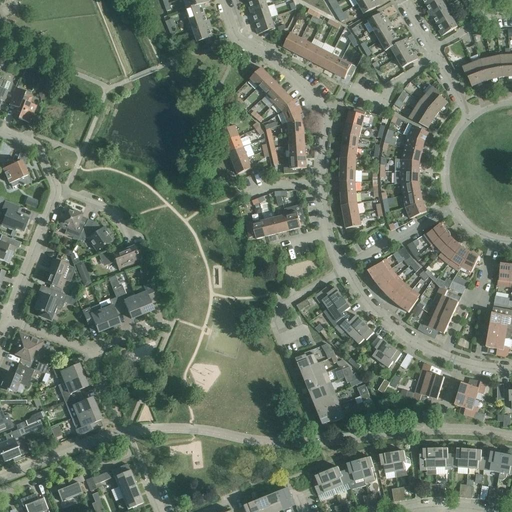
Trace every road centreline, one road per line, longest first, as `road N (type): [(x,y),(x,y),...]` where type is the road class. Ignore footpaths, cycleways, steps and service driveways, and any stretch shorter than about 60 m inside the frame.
road 1 (residential): [(321,182),(322,111),(268,53),(239,38),(224,0)]
road 2 (residential): [(5,316),(56,189)]
road 3 (residential): [(307,329),(285,338),(278,321),(286,301),(346,268)]
road 4 (residential): [(441,355),(382,317),(346,268)]
road 5 (residential): [(346,268),(453,206)]
